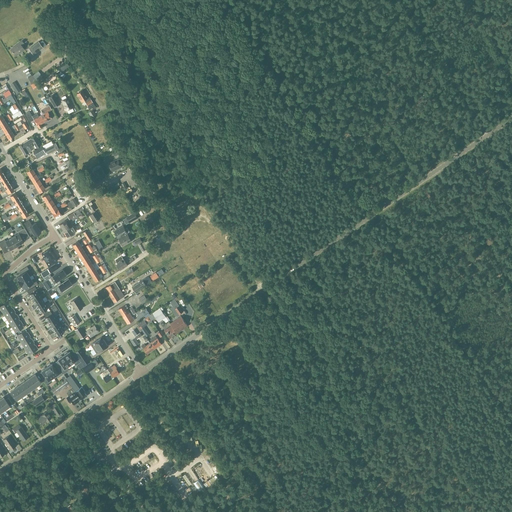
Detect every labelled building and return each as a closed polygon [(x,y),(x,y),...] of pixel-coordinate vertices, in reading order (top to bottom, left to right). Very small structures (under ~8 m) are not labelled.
[(43,46),(50,41),(47,37),(45,38),(43,39),(44,39),(40,41),(43,46)] [(24,44),(22,41),(11,50),(16,56),(24,50),(22,46),(24,44)] [(38,42),(29,49),(33,55),(43,48),(38,42)] [(39,72),(33,76),(36,81),(37,81),(39,83),(42,80),(41,78),(42,76),(39,72)] [(21,91),(15,82),(10,85),(16,94),(21,91)] [(89,97),(87,98),(82,91),(77,94),(82,102),(84,101),(89,110),(92,108),(93,110),(96,108),(89,97)] [(12,95),(2,100),(4,103),(10,99),(13,104),(16,103),(12,95)] [(49,98),(48,98),(49,98),(54,108),(59,105),(54,95),(49,98)] [(70,98),(68,99),(68,98),(61,101),(66,111),(73,108),(75,107),(70,98)] [(44,114),(39,117),(42,123),(51,119),(48,112),(52,110),(49,105),(46,106),(47,108),(43,110),(44,114)] [(42,123),(39,117),(37,113),(32,116),(30,112),(26,114),(30,122),(34,120),(39,128),(42,127),(41,124),(42,123)] [(12,116),(0,123),(0,124),(2,129),(8,125),(7,123),(18,116),(16,113),(12,116)] [(10,113),(3,118),(2,115),(0,115),(0,123),(12,116),(10,113)] [(8,125),(2,129),(6,134),(18,126),(17,123),(10,128),(8,125)] [(18,126),(6,134),(9,139),(15,136),(17,134),(16,132),(20,129),(18,126)] [(29,140),(32,145),(34,144),(36,148),(41,146),(35,136),(29,140)] [(32,145),(29,140),(19,146),(25,155),(32,151),(29,147),(32,145)] [(53,145),(45,149),(47,154),(56,150),(53,145)] [(41,147),(33,152),(37,158),(45,153),(41,147)] [(67,153),(64,147),(59,150),(60,153),(61,153),(63,156),(67,153)] [(118,159),(109,164),(113,172),(122,167),(118,159)] [(61,171),(67,169),(66,167),(69,166),(68,162),(59,165),(61,171)] [(38,169),(34,171),(32,168),(26,172),(30,177),(35,174),(39,171),(44,168),(42,165),(37,168),(38,169)] [(130,170),(136,180),(141,177),(135,167),(130,170)] [(109,174),(106,175),(104,176),(100,168),(94,171),(96,175),(93,176),(95,180),(100,178),(101,181),(107,178),(110,177),(109,174)] [(35,174),(30,177),(33,182),(39,179),(35,174)] [(39,179),(33,182),(36,187),(51,178),(53,177),(52,175),(49,177),(50,177),(45,180),(46,181),(44,182),(42,180),(40,181),(39,179)] [(52,180),(51,178),(36,187),(40,193),(45,189),(43,186),(47,184),(47,183),(52,180)] [(0,191),(11,185),(7,180),(2,183),(3,186),(0,187),(0,191)] [(118,182),(111,185),(113,190),(120,186),(121,189),(123,188),(124,190),(128,189),(127,187),(128,187),(127,186),(130,184),(128,181),(121,184),(122,185),(120,186),(118,182)] [(11,185),(0,191),(0,193),(2,192),(2,193),(6,191),(8,194),(14,190),(11,185)] [(77,191),(81,198),(88,194),(84,187),(77,191)] [(14,202),(19,199),(16,193),(10,197),(14,202)] [(48,193),(42,197),(46,202),(51,199),(48,193)] [(10,204),(3,209),(0,210),(2,212),(4,211),(6,210),(6,209),(11,206),(11,207),(15,205),(17,207),(22,204),(19,199),(14,202),(10,204)] [(51,199),(46,202),(49,207),(54,204),(51,199)] [(22,204),(17,207),(18,210),(15,212),(15,213),(10,216),(4,219),(5,221),(5,222),(16,215),(20,212),(20,213),(26,209),(22,204)] [(54,204),(49,207),(52,213),(58,209),(56,206),(54,204)] [(58,209),(52,213),(56,218),(65,212),(62,207),(58,209)] [(26,209),(20,213),(23,218),(29,215),(26,209)] [(100,219),(96,211),(89,215),(94,223),(100,219)] [(134,213),(126,217),(129,223),(137,218),(134,213)] [(16,215),(5,222),(6,224),(11,222),(10,221),(17,216),(16,215)] [(29,220),(26,222),(24,223),(28,231),(31,229),(35,236),(36,235),(36,236),(39,234),(38,234),(41,232),(38,228),(39,228),(38,225),(37,226),(35,223),(32,225),(29,220)] [(68,220),(66,221),(60,225),(64,232),(70,228),(68,224),(70,223),(68,220)] [(70,228),(64,232),(67,237),(77,231),(74,226),(70,228)] [(123,246),(131,241),(127,234),(123,226),(114,231),(119,239),(119,240),(123,246)] [(142,226),(136,230),(138,232),(139,231),(141,234),(145,232),(142,226)] [(12,238),(17,246),(24,242),(21,237),(28,233),(25,228),(18,232),(19,234),(12,238)] [(17,246),(12,238),(6,241),(5,240),(0,242),(0,245),(2,249),(8,245),(11,250),(17,246)] [(76,250),(81,247),(78,241),(72,245),(76,250)] [(81,247),(76,250),(79,255),(84,252),(81,247)] [(52,252),(51,253),(49,249),(42,254),(44,257),(43,258),(48,266),(57,261),(52,252)] [(87,250),(84,252),(79,255),(82,260),(88,257),(86,254),(88,253),(87,250)] [(124,260),(122,256),(116,260),(118,264),(117,265),(120,270),(128,265),(124,260)] [(146,267),(156,264),(155,259),(152,259),(152,256),(144,258),(146,267)] [(88,257),(82,260),(86,266),(94,260),(92,258),(89,260),(88,257)] [(94,261),(94,260),(86,266),(89,271),(94,267),(93,265),(96,263),(94,260),(94,261)] [(55,264),(48,269),(51,273),(58,269),(55,264)] [(20,283),(30,277),(28,274),(30,272),(27,267),(18,272),(19,272),(20,271),(22,274),(17,277),(18,280),(20,283)] [(94,267),(89,271),(92,276),(98,273),(100,271),(98,269),(96,270),(94,267)] [(46,269),(40,273),(42,277),(49,273),(46,269)] [(53,276),(50,278),(54,283),(52,285),(53,287),(60,282),(59,280),(63,278),(66,276),(64,273),(62,270),(53,276)] [(150,276),(153,281),(159,277),(156,272),(150,276)] [(101,278),(98,273),(92,276),(95,281),(101,278)] [(32,280),(30,277),(20,283),(21,286),(22,286),(24,288),(29,285),(31,288),(38,284),(34,278),(32,280)] [(146,278),(132,287),(136,293),(150,283),(146,278)] [(50,289),(52,291),(58,288),(57,287),(59,286),(62,292),(72,285),(68,279),(61,284),(60,282),(53,287),(50,289)] [(115,282),(111,284),(105,288),(110,295),(120,289),(115,282)] [(39,293),(37,289),(32,292),(29,295),(32,299),(40,294),(40,295),(42,294),(41,292),(39,293)] [(125,296),(120,289),(110,295),(115,303),(125,296)] [(40,295),(40,294),(32,299),(34,304),(43,299),(40,295)] [(139,299),(142,304),(148,301),(144,295),(139,299)] [(160,297),(158,295),(144,304),(145,307),(157,299),(160,297)] [(77,312),(83,308),(77,298),(71,302),(77,312)] [(43,299),(34,304),(37,308),(45,303),(46,304),(48,303),(47,301),(45,302),(43,299)] [(8,301),(0,306),(0,307),(4,313),(12,308),(10,306),(11,306),(8,301)] [(46,304),(45,303),(37,308),(40,313),(49,308),(46,304)] [(179,315),(183,312),(177,304),(173,307),(175,309),(173,311),(175,314),(177,312),(179,315)] [(127,305),(125,306),(119,309),(124,317),(129,314),(129,313),(127,309),(128,308),(127,305)] [(12,308),(4,313),(8,320),(16,314),(15,315),(14,312),(15,312),(12,308)] [(149,316),(149,317),(151,320),(152,321),(156,318),(159,322),(163,320),(165,323),(168,321),(160,308),(153,313),(149,316)] [(53,313),(45,318),(48,323),(56,318),(57,319),(59,317),(57,315),(55,317),(53,313)] [(129,314),(124,317),(128,324),(134,321),(134,320),(135,319),(133,317),(132,318),(129,313),(129,314)] [(19,318),(16,314),(8,320),(11,326),(20,321),(19,321),(18,319),(19,318)] [(74,327),(80,323),(75,314),(69,318),(74,327)] [(171,324),(172,326),(177,333),(184,328),(183,327),(187,325),(181,317),(171,324)] [(57,319),(56,318),(48,323),(51,327),(59,322),(57,319)] [(144,319),(137,323),(141,329),(147,324),(144,319)] [(23,325),(20,321),(11,326),(15,333),(24,328),(22,325),(23,325)] [(63,324),(61,326),(59,322),(51,327),(54,332),(62,327),(62,328),(65,327),(63,324)] [(86,335),(88,334),(91,338),(99,332),(95,326),(87,332),(85,333),(80,327),(74,331),(80,340),(86,336),(86,335)] [(131,331),(137,339),(144,334),(138,326),(131,331)] [(177,333),(172,326),(164,331),(170,338),(172,337),(172,338),(173,338),(175,337),(175,336),(175,335),(177,333)] [(62,328),(62,327),(54,332),(57,337),(65,332),(62,328)] [(25,331),(17,336),(21,342),(29,337),(30,337),(27,332),(27,333),(25,331)] [(152,342),(150,344),(154,349),(162,344),(158,338),(156,336),(150,340),(152,342)] [(29,337),(21,342),(25,348),(33,343),(34,343),(31,339),(30,339),(29,337)] [(103,338),(102,337),(91,345),(94,349),(105,341),(105,340),(104,338),(103,338)] [(106,342),(105,341),(94,349),(97,354),(108,346),(108,345),(106,342)] [(33,343),(25,348),(29,355),(38,349),(35,345),(34,345),(33,343)] [(154,349),(150,344),(146,346),(145,344),(142,346),(143,348),(147,354),(154,349)] [(81,347),(74,352),(79,359),(86,354),(81,347)] [(97,356),(99,359),(112,350),(110,347),(97,356)] [(64,355),(64,356),(70,365),(73,362),(76,365),(80,362),(75,355),(73,357),(69,352),(68,353),(67,352),(64,354),(64,355)] [(86,354),(79,359),(84,366),(91,361),(86,354)] [(70,365),(64,356),(63,356),(62,356),(59,357),(59,359),(58,360),(61,365),(59,367),(64,374),(68,370),(66,367),(70,365)] [(107,366),(112,363),(109,357),(108,358),(107,356),(101,361),(107,370),(113,378),(119,373),(116,369),(117,369),(115,365),(111,367),(108,368),(107,366)] [(95,368),(91,363),(83,368),(87,373),(95,368)] [(47,368),(53,377),(56,375),(58,378),(63,374),(58,368),(56,370),(52,364),(51,365),(50,364),(47,366),(48,367),(47,368)] [(53,377),(47,368),(45,368),(45,367),(42,369),(42,370),(41,371),(45,376),(42,378),(47,385),(52,382),(50,379),(53,377)] [(107,370),(100,375),(103,379),(104,378),(107,382),(113,378),(107,370)] [(30,378),(36,386),(41,383),(35,374),(30,378)] [(30,378),(25,381),(31,390),(36,386),(30,378)] [(49,391),(53,396),(69,384),(65,379),(49,391)] [(25,381),(20,385),(26,393),(31,390),(25,381)] [(74,390),(78,388),(74,383),(73,383),(72,382),(69,384),(74,390)] [(20,385),(15,388),(21,397),(26,393),(20,385)] [(75,392),(81,400),(87,396),(85,392),(82,387),(75,392)] [(15,388),(10,392),(16,400),(21,397),(15,388)] [(81,400),(75,392),(67,398),(70,402),(72,401),(74,405),(81,400)] [(43,394),(33,402),(36,407),(45,400),(44,400),(46,398),(43,394)] [(6,400),(4,398),(0,400),(0,402),(5,410),(10,406),(12,404),(8,398),(6,400)] [(27,406),(31,412),(30,412),(34,417),(37,415),(33,410),(32,411),(29,406),(33,404),(32,403),(28,405),(27,406)] [(61,420),(64,418),(55,404),(50,407),(53,410),(57,416),(58,415),(61,420)] [(42,416),(37,419),(42,425),(46,422),(52,418),(47,412),(42,416)] [(18,437),(20,436),(23,441),(28,437),(21,427),(19,425),(13,429),(18,437)] [(9,436),(5,439),(3,440),(10,450),(16,446),(9,436)] [(91,494),(92,488),(85,488),(85,489),(84,489),(84,491),(85,491),(84,496),(93,497),(93,495),(91,494)] [(111,505),(115,501),(110,496),(109,497),(108,497),(107,498),(107,499),(104,502),(110,508),(112,506),(111,505)]
